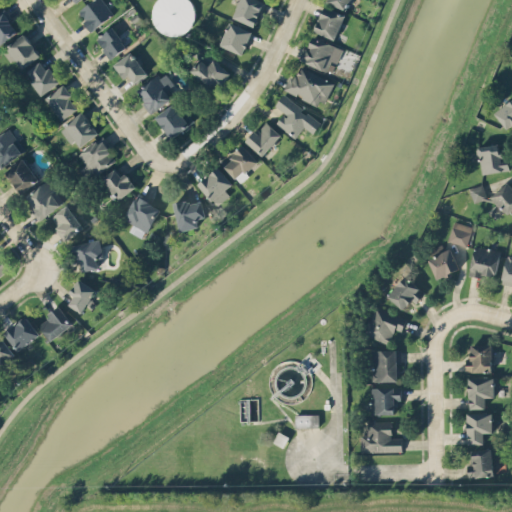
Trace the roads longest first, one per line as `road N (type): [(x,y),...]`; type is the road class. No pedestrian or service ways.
road 1 (residential): [(511,317),(459,312),(434,332),(434,480)]
road 2 (residential): [(163,160),(177,159),(233,112),(269,62),(297,0)]
road 3 (residential): [(163,160),(39,0)]
road 4 (residential): [(0,303),(48,265),(0,199)]
